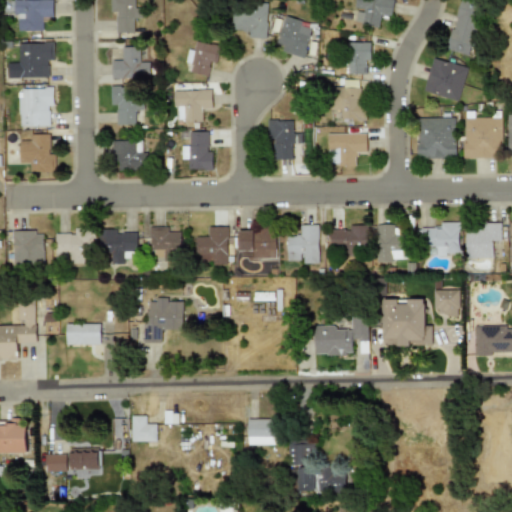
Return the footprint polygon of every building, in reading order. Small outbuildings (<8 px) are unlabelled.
[(14,0),(14,31),(42,31),(42,20),(53,20),(53,0),(14,0)] [(142,22),(142,4),(131,4),(131,0),(111,0),(111,32),(132,32),(132,22),(142,22)] [(339,22),(380,27),(381,18),(393,19),(394,0),(359,0),(358,10),(341,9),(339,22)] [(460,0),(447,49),(470,56),(485,4),(469,0),(460,0)] [(268,37),(268,2),(233,2),(233,28),(242,28),(242,37),(268,37)] [(304,57),(314,24),(285,15),(275,48),(304,57)] [(5,81),(43,81),(43,71),(54,70),(54,41),(15,42),(15,64),(5,64),(5,81)] [(220,45),(199,41),(198,51),(188,49),(186,61),(193,62),(191,73),(214,77),(220,45)] [(371,42),(347,42),(347,74),(371,74),(371,42)] [(121,57),(111,57),(111,78),(144,78),(144,46),(121,46),(121,57)] [(423,92),(458,101),(468,66),(432,57),(423,92)] [(142,115),(142,95),(132,95),(132,85),(113,85),(113,124),(132,124),(132,115),(142,115)] [(366,120),(366,97),(357,97),(357,86),(330,86),(330,109),(341,109),(341,120),(366,120)] [(18,127),(54,127),(54,87),(18,87),(18,127)] [(174,89),(174,112),(183,112),(183,122),(201,122),(201,111),(212,111),(212,89),(174,89)] [(463,158),(503,158),(503,111),(463,111),(463,158)] [(415,117),(415,158),(457,158),(457,117),(415,117)] [(301,129),(290,129),(291,120),(267,119),(267,140),(270,140),(270,156),(291,156),(291,149),(301,149),(301,129)] [(182,160),(190,160),(190,170),(212,170),(212,131),(192,131),(192,141),(182,141),(182,160)] [(366,133),(328,133),(328,154),(336,154),(336,166),(357,166),(357,154),(366,154),(366,133)] [(20,163),(31,163),(31,172),(53,172),(53,134),(20,134),(20,163)] [(146,139),(112,139),(112,170),(146,170),(146,139)] [(459,253),(458,222),(440,222),(440,228),(415,228),(416,248),(436,247),(437,254),(459,253)] [(317,224),(299,224),(299,235),(287,235),(287,260),(301,260),(301,263),(318,263),(317,224)] [(501,224),(465,224),(465,259),(493,258),(492,240),(501,240),(501,224)] [(367,245),(367,225),(349,225),(349,229),(329,229),(330,246),(367,245)] [(167,226),(151,227),(151,261),(180,261),(179,232),(167,232),(167,226)] [(227,262),(226,226),(207,227),(207,236),(194,237),(194,263),(227,262)] [(54,234),(55,263),(92,262),(92,228),(74,228),(74,233),(54,234)] [(239,229),(238,257),(275,258),(276,229),(239,229)] [(406,260),(405,229),(375,230),(376,261),(406,260)] [(12,232),(13,263),(43,262),(42,231),(12,232)] [(136,232),(99,232),(99,254),(114,254),(114,252),(136,252),(136,232)] [(433,310),(440,309),(441,317),(459,317),(458,289),(432,290),(433,310)] [(182,329),(182,301),(168,301),(168,297),(144,298),(144,343),(160,343),(160,329),(182,329)] [(383,346),(409,345),(409,344),(431,343),(431,324),(425,325),(424,298),(382,299),(383,346)] [(35,342),(34,304),(19,304),(19,325),(0,325),(0,360),(17,360),(17,343),(35,342)] [(314,327),(314,355),(352,354),(352,341),(367,340),(366,316),(350,316),(350,327),(314,327)] [(100,324),(65,323),(65,343),(99,344),(100,324)] [(511,326),(472,326),(472,355),(490,355),(490,352),(511,351),(511,326)] [(155,441),(155,424),(145,424),(145,415),(130,416),(130,441),(155,441)] [(246,419),(247,445),(279,444),(279,418),(246,419)] [(313,441),(288,440),(288,465),(299,465),(298,492),(344,492),(344,470),(313,469),(313,441)] [(44,454),(45,470),(99,469),(99,448),(68,449),(68,453),(44,454)]
